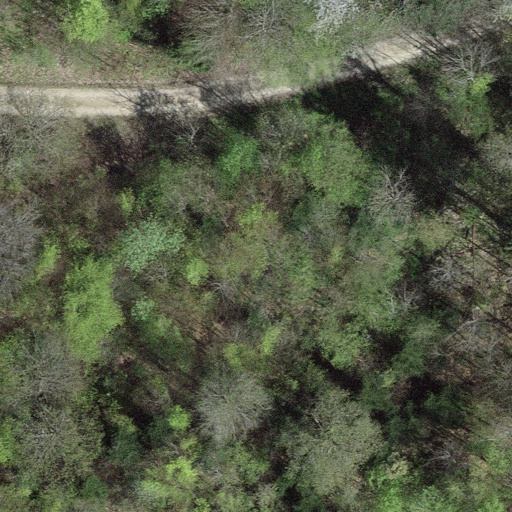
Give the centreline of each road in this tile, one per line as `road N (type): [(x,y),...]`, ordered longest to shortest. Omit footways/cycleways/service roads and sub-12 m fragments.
road 1 (track): [(511,12),(393,51),(183,102)]
road 2 (track): [(183,102),(0,98)]
